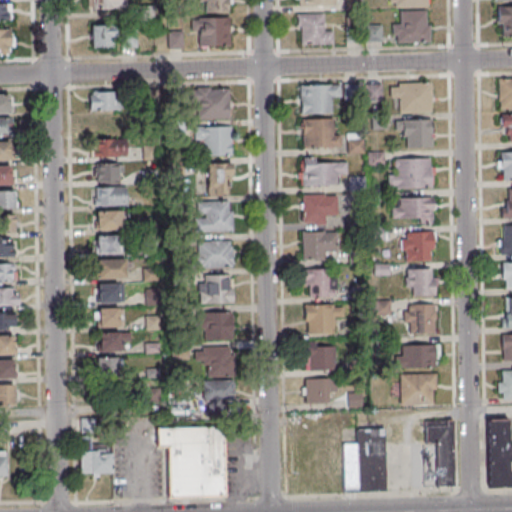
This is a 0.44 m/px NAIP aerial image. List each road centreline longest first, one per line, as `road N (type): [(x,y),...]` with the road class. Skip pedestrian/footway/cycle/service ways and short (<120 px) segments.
road 1 (residential): [(57,511),(47,0)]
road 2 (residential): [(469,511),(460,0)]
road 3 (residential): [(269,511),(261,0)]
road 4 (residential): [(462,61),(0,76)]
